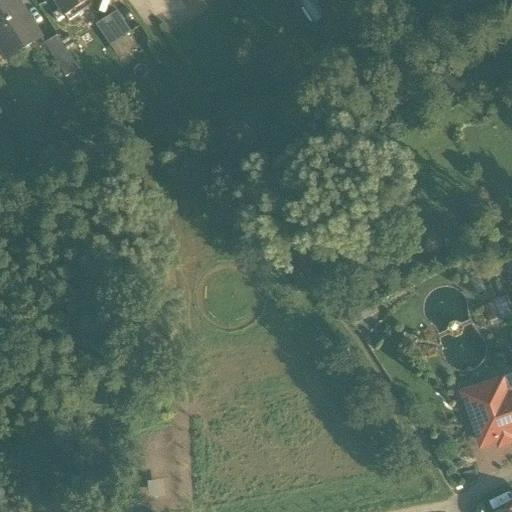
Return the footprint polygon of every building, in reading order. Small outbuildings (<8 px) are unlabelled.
[(7,58),(8,59),(41,38),(16,0),(0,0),(0,35),(12,54),(7,58)] [(53,0),(65,18),(67,17),(62,10),(75,2),(79,8),(92,0),(53,0)] [(181,0),(179,2),(188,17),(209,4),(206,0),(181,0)] [(62,10),(67,17),(79,8),(75,2),(62,10)] [(106,21),(119,42),(131,34),(118,14),(106,21)] [(0,46),(7,58),(12,54),(0,35),(0,46)] [(44,45),(66,79),(78,71),(57,37),(44,45)] [(482,308),(488,323),(500,318),(494,303),(482,308)] [(476,427),(482,445),(511,434),(511,394),(510,395),(495,400),(491,387),(465,396),(470,411),(468,416),(471,424),(476,427)]
